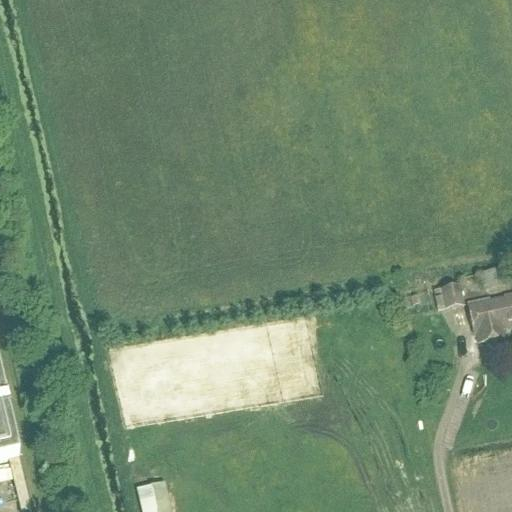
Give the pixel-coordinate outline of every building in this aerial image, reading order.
[(479,277),(479,279),(482,295),(511,288),(511,280),(510,271),(479,277)] [(465,310),(464,303),(461,289),(439,293),(443,314),(465,310)] [(474,342),(476,341),(478,350),(506,344),(504,335),(511,333),(511,298),(467,309),(474,342)] [(0,467),(19,463),(0,380),(0,467)] [(137,493),(140,511),(164,511),(162,501),(159,502),(156,489),(137,493)]
